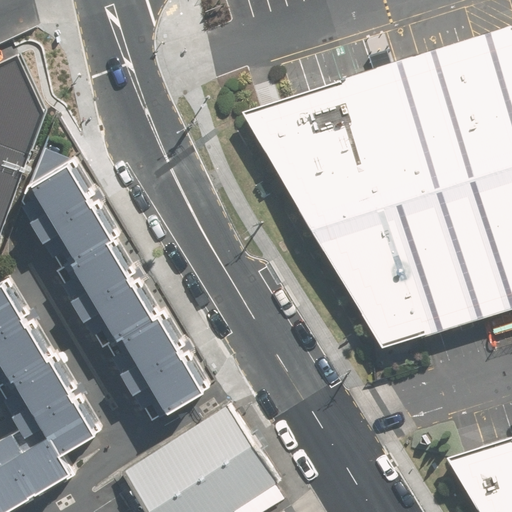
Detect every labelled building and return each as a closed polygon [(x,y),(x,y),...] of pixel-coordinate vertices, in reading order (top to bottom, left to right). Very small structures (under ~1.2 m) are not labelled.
[(511,307),(511,26),(500,31),(249,113),(389,346),(511,307)] [(0,228),(44,108),(18,56),(0,63),(0,228)] [(151,410),(212,374),(79,150),(18,186),(151,410)] [(61,444),(99,423),(12,273),(0,279),(0,510),(75,468),(61,444)] [(260,511),(286,496),(227,405),(124,471),(150,511),(230,511),(235,509),(236,511),(260,511)] [(511,511),(511,436),(453,455),(489,511),(511,511)]
